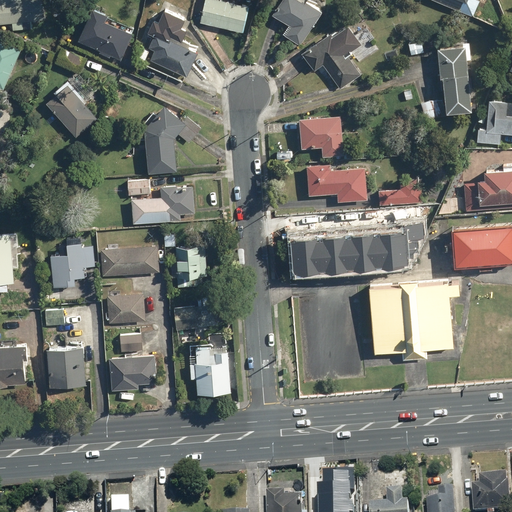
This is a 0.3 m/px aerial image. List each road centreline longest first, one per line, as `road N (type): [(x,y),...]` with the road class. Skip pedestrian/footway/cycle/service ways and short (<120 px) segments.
road 1 (residential): [(249,93),(267,430)]
road 2 (primary): [(0,456),(267,430)]
road 3 (primary): [(267,430),(511,415)]
